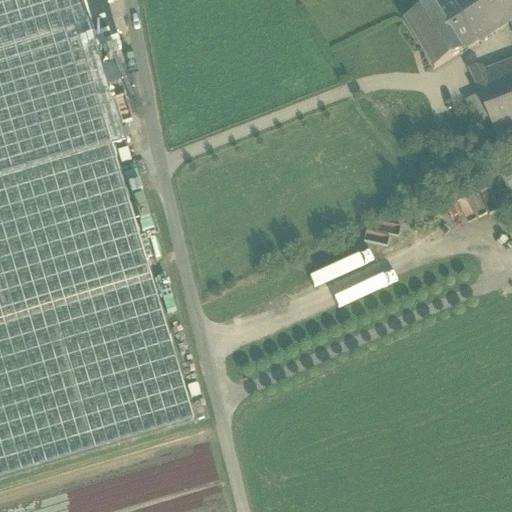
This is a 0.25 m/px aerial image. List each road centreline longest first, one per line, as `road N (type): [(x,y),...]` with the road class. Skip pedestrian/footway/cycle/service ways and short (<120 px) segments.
road 1 (track): [(242,511),(159,165),(134,0)]
road 2 (track): [(469,88),(354,90),(159,165)]
road 3 (unknown): [(511,339),(235,477)]
